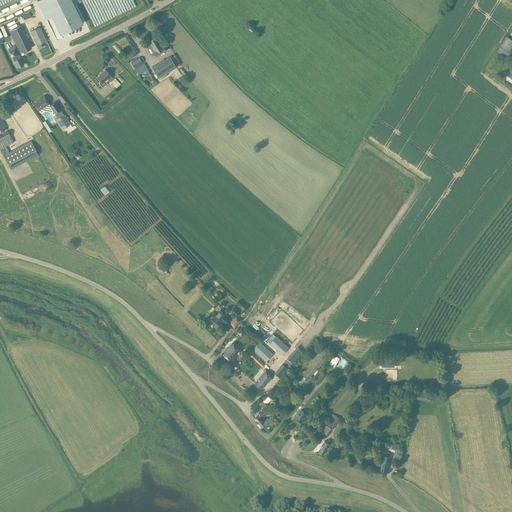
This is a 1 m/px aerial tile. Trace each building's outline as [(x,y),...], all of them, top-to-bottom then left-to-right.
[(48,20),(54,18),(62,36),(85,25),(72,0),(43,0),(39,2),(48,20)] [(40,26),(30,31),(38,49),(42,47),(41,44),(47,41),(40,26)] [(20,27),(10,32),(12,36),(14,40),(20,53),(32,48),(25,34),(24,35),(22,30),(20,27)] [(500,46),(511,52),(511,50),(511,38),(506,35),(500,46)] [(162,47),(156,37),(146,42),(153,53),(154,52),(156,56),(166,50),(164,46),(162,47)] [(15,46),(8,49),(13,58),(19,55),(15,46)] [(20,58),(19,55),(13,58),(14,61),(17,67),(24,64),(20,57),(20,58)] [(170,56),(152,67),(159,78),(161,77),(162,79),(167,76),(166,74),(176,67),(170,56)] [(135,68),(143,63),(140,57),(131,62),(135,68)] [(105,69),(96,78),(102,83),(108,78),(109,79),(112,77),(105,69)] [(115,78),(111,82),(116,88),(120,84),(115,78)] [(52,109),(49,105),(48,104),(43,96),(39,99),(40,99),(34,103),(38,110),(39,110),(40,112),(42,112),(45,110),(49,111),(50,111),(52,109)] [(53,110),(55,114),(61,110),(55,101),(49,105),(53,110)] [(64,115),(61,110),(55,114),(58,119),(56,120),(62,129),(71,124),(64,114),(64,115)] [(7,130),(0,133),(0,148),(0,149),(6,146),(14,142),(7,130)] [(9,152),(3,155),(11,169),(38,154),(31,140),(9,152)] [(9,152),(6,146),(0,149),(3,155),(9,152)] [(105,186),(101,189),(104,194),(109,191),(105,186)] [(226,324),(230,319),(226,316),(227,315),(221,309),(213,318),(219,323),(222,320),(226,324)] [(229,323),(235,328),(242,320),(236,315),(229,323)] [(276,336),(270,343),(282,355),(289,347),(276,336)] [(260,342),(253,350),(268,363),(266,364),(272,369),(279,360),(274,356),(273,354),(260,342)] [(228,349),(235,355),(239,351),(231,344),(227,349),(228,349)] [(287,358),(284,361),(290,366),(293,363),(303,352),(297,347),(287,358)] [(320,354),(306,371),(312,375),(315,372),(316,372),(329,355),(321,348),(318,352),(320,354)] [(228,349),(223,354),(230,360),(231,360),(230,361),(232,362),(232,361),(233,362),(235,360),(232,358),(234,356),(235,355),(228,349)] [(252,350),(249,354),(263,367),(266,363),(252,350)] [(239,356),(237,358),(238,360),(241,362),(246,356),(240,352),(238,354),(239,356)] [(311,356),(308,354),(303,361),(305,363),(311,356)] [(335,355),(330,362),(329,364),(334,367),(336,365),(340,358),(335,355)] [(395,356),(382,356),(382,367),(394,367),(395,356)] [(290,366),(284,361),(283,363),(274,372),(281,378),(289,369),(288,368),(290,366)] [(266,369),(264,371),(259,377),(260,378),(255,383),(261,389),(266,384),(267,384),(272,379),(271,378),(273,376),(266,369)] [(312,375),(306,371),(298,381),(305,387),(309,382),(313,377),(311,376),(312,375)] [(321,371),(314,382),(315,382),(317,384),(319,385),(326,375),(321,371)] [(275,398),(270,393),(267,396),(272,401),(275,398)] [(254,418),(257,422),(258,421),(262,417),(263,417),(271,411),(267,406),(268,406),(264,402),(261,404),(265,409),(259,413),(260,414),(254,418)] [(294,418),(300,423),(307,415),(300,410),(294,418)] [(322,431),(329,435),(338,421),(339,421),(340,418),(338,417),(339,415),(342,411),(339,410),(336,416),(333,414),(322,431)] [(258,421),(257,422),(262,428),(268,424),(267,423),(268,422),(269,424),(270,423),(272,425),(276,422),(274,420),(276,418),(274,415),(265,421),(263,417),(262,417),(258,421)] [(375,438),(388,442),(389,439),(376,435),(376,434),(374,433),(375,430),(372,429),(370,436),(372,436),(373,436),(375,437),(375,438)] [(324,441),(318,451),(324,454),(326,450),(329,451),(332,446),(330,445),(332,440),(329,439),(326,442),(324,441)] [(396,450),(395,456),(394,458),(397,459),(399,450),(400,444),(393,443),(392,449),(396,450)] [(380,454),(378,463),(381,464),(380,469),(387,471),(390,457),(389,456),(390,451),(386,450),(386,452),(384,452),(384,455),(380,454)]
